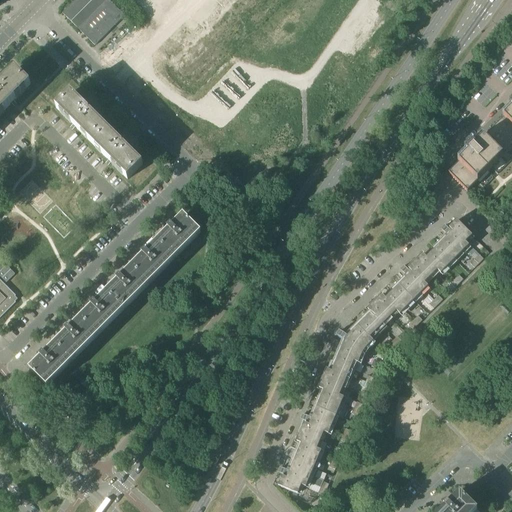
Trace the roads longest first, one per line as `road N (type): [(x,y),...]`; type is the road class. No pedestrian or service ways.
road 1 (primary): [(453,0),(104,507)]
road 2 (primary): [(197,511),(336,226),(488,0)]
road 3 (residential): [(511,251),(454,192),(326,321),(260,486),(285,511)]
road 4 (residential): [(0,363),(138,223)]
road 5 (residential): [(0,152),(33,119),(138,223)]
road 6 (residential): [(138,223),(188,174),(189,162),(125,99)]
road 7 (tertiary): [(104,507),(0,401)]
road 8 (residential): [(125,99),(225,0)]
road 9 (residential): [(125,99),(34,7)]
